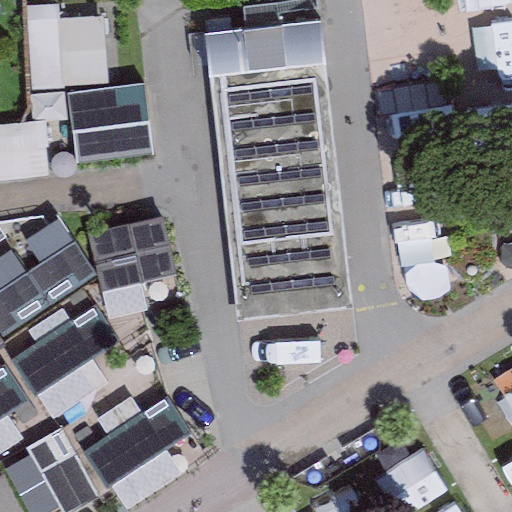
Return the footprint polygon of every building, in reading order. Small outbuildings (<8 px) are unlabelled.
[(117,78),(113,4),(34,8),(38,82),(117,78)] [(237,325),(352,313),(325,63),(321,26),(206,38),(210,77),(237,325)] [(155,78),(79,82),(83,156),(159,152),(155,78)] [(0,120),(0,177),(59,174),(56,118),(0,120)] [(171,210),(99,228),(119,308),(158,298),(153,275),(185,268),(171,210)] [(0,257),(0,340),(107,273),(69,213),(0,257)] [(66,511),(111,479),(134,508),(208,452),(159,388),(82,447),(65,424),(37,445),(49,461),(23,481),(45,511),(66,511)] [(413,507),(452,488),(432,448),(394,467),(413,507)]
